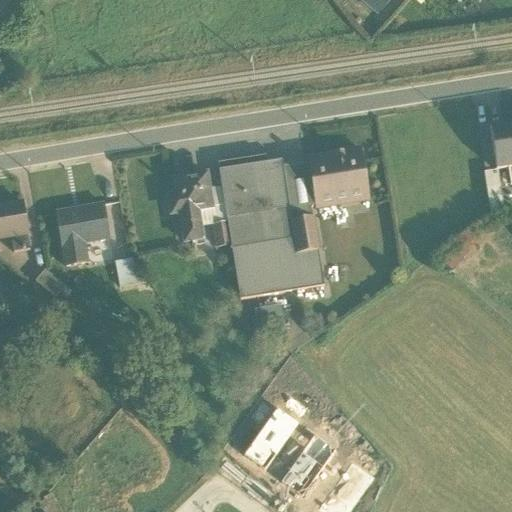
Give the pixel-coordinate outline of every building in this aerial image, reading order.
[(511,183),(511,182),(511,123),(486,127),(491,169),(509,167),(511,183)] [(307,161),(308,167),(316,214),(367,206),(359,152),(307,161)] [(282,167),(218,176),(221,190),(230,248),(239,306),(300,297),(327,293),(316,214),(308,167),(282,171),(282,167)] [(201,231),(211,230),(214,250),(230,248),(221,190),(208,192),(206,176),(172,181),(175,198),(167,199),(170,219),(179,218),(180,224),(185,253),(204,250),(201,231)] [(22,205),(0,208),(0,244),(10,243),(12,255),(28,253),(22,205)] [(88,268),(84,248),(106,244),(100,209),(56,216),(66,272),(88,268)] [(130,262),(114,265),(118,290),(146,285),(130,262)] [(44,273),(34,285),(52,300),(57,295),(64,300),(69,294),(44,273)] [(179,310),(172,315),(181,327),(194,318),(187,308),(180,313),(179,310)] [(45,503),(49,511),(59,511),(50,496),(43,500),(45,503)] [(49,511),(45,503),(37,507),(39,511),(49,511)]
